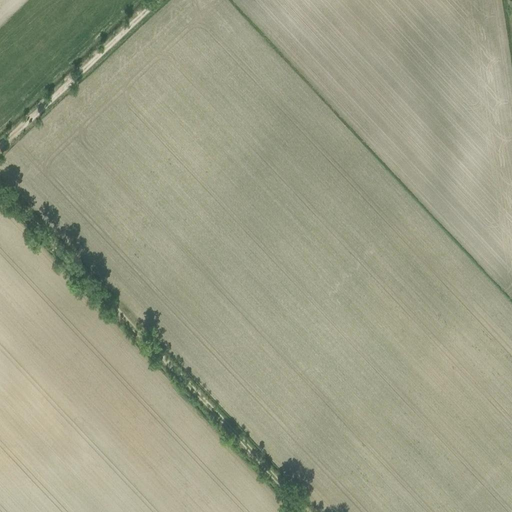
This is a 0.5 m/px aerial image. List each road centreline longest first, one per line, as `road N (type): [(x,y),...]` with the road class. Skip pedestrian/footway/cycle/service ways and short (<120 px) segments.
road 1 (track): [(305,511),(0,186)]
road 2 (track): [(0,153),(162,0)]
